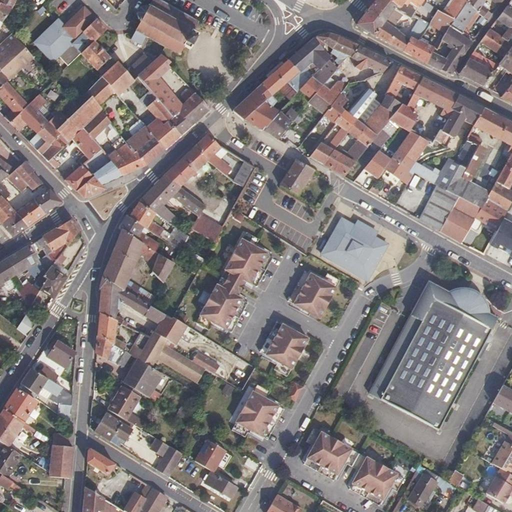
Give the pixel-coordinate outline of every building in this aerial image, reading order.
[(0,0),(0,3),(12,10),(17,0),(0,0)] [(118,8),(111,0),(108,2),(115,10),(118,8)] [(196,21),(157,0),(151,0),(148,6),(146,7),(144,6),(139,8),(136,14),(137,18),(139,20),(139,21),(140,22),(135,31),(130,40),(142,45),(146,38),(164,48),(168,50),(178,55),(183,46),(189,49),(198,33),(192,30),(196,21)] [(378,0),(358,26),(374,38),(386,23),(389,18),(398,6),(407,12),(409,9),(403,5),(406,0),(378,0)] [(454,0),(444,15),(454,21),(465,6),(468,0),(454,0)] [(468,0),(465,6),(475,12),(485,19),(489,12),(482,8),(486,0),(488,0),(498,6),(502,0),(468,0)] [(0,3),(0,21),(2,23),(12,10),(0,3)] [(398,6),(389,18),(403,26),(411,14),(407,12),(398,6)] [(475,12),(465,6),(454,21),(465,27),(475,12)] [(507,25),(501,36),(511,43),(511,9),(506,6),(497,18),(507,25)] [(83,9),(63,28),(61,30),(48,43),(39,51),(51,64),(57,57),(69,46),(78,55),(92,42),(104,30),(86,11),(83,9)] [(452,26),(454,21),(444,15),(439,11),(432,22),(448,32),(452,26)] [(48,43),(61,30),(58,28),(61,25),(60,24),(56,20),(31,44),(39,51),(48,43)] [(403,34),(386,23),(374,38),(404,53),(417,38),(409,33),(407,36),(403,34)] [(440,52),(436,50),(427,65),(450,77),(452,73),(473,41),(462,34),(462,33),(452,26),(448,32),(442,41),(453,48),(444,60),(438,56),(440,52)] [(481,43),(504,56),(511,46),(511,43),(501,36),(489,29),(481,43)] [(329,48),(337,37),(330,34),(319,35),(316,37),(322,43),(329,48)] [(0,73),(0,74),(7,81),(31,58),(12,36),(11,35),(0,44),(0,73)] [(337,37),(329,48),(332,51),(330,54),(335,59),(331,63),(328,58),(308,79),(321,86),(341,62),(348,55),(350,56),(357,47),(337,37)] [(322,43),(316,37),(314,39),(319,47),(322,43)] [(417,38),(404,53),(427,65),(436,50),(434,49),(435,46),(418,37),(417,38)] [(297,71),(285,82),(295,93),(297,91),(308,79),(328,58),(325,54),(319,47),(314,39),(299,51),(286,61),(297,71)] [(108,59),(92,42),(78,55),(95,72),(108,59)] [(78,55),(69,46),(57,57),(66,66),(78,55)] [(498,66),(506,71),(511,62),(511,59),(509,58),(511,53),(511,46),(504,56),(500,63),(498,66)] [(390,63),(357,47),(350,56),(348,55),(341,62),(344,64),(354,59),(373,69),(375,76),(381,73),(390,63)] [(494,64),(475,52),(470,60),(493,73),(498,66),(494,64)] [(135,78),(151,64),(143,56),(125,72),(132,80),(135,78)] [(151,64),(135,78),(144,88),(154,80),(169,68),(167,66),(170,63),(160,57),(151,64)] [(113,65),(108,59),(95,72),(100,78),(102,76),(113,65)] [(493,73),(470,60),(458,76),(482,88),(493,73)] [(274,72),(261,84),(271,95),(273,92),(277,89),(285,82),(297,71),(286,61),(274,72)] [(113,65),(102,76),(115,91),(118,94),(132,80),(125,72),(116,62),(113,65)] [(409,87),(414,90),(421,78),(415,75),(399,67),(393,78),(409,87)] [(91,98),(99,105),(115,91),(102,76),(100,78),(85,93),(91,98)] [(448,110),(456,96),(421,78),(414,90),(408,100),(404,105),(400,104),(394,114),(390,121),(398,126),(408,132),(409,132),(426,142),(432,144),(434,140),(437,135),(433,133),(413,122),(414,111),(410,109),(414,101),(417,96),(439,107),(435,116),(441,119),(446,122),(452,112),(448,110)] [(321,86),(308,79),(297,91),(310,99),(321,86)] [(181,109),(154,80),(144,88),(148,92),(172,119),(181,109)] [(19,94),(7,81),(0,86),(0,95),(8,104),(19,94)] [(333,104),(339,96),(348,84),(345,81),(343,83),(341,82),(335,82),(328,91),(321,86),(310,99),(307,103),(323,115),(333,104)] [(260,129),(278,111),(295,93),(285,82),(277,89),(286,97),(275,110),(270,106),(278,97),(273,92),(271,95),(261,84),(232,111),(242,120),(245,119),(260,129)] [(511,105),(511,104),(511,82),(501,97),(500,99),(511,105)] [(347,114),(356,121),(372,100),(376,95),(368,88),(350,110),(347,114)] [(404,105),(408,100),(388,88),(384,93),(400,104),(404,105)] [(195,94),(191,91),(186,97),(189,100),(195,94)] [(173,143),(179,136),(168,123),(172,119),(148,92),(139,102),(151,116),(148,121),(153,125),(150,129),(153,135),(164,150),(173,143)] [(394,114),(400,104),(384,93),(384,94),(385,96),(380,106),(394,114)] [(28,104),(19,94),(8,104),(13,109),(18,114),(28,104)] [(181,109),(172,119),(168,123),(179,136),(195,122),(210,110),(203,103),(195,94),(189,100),(181,109)] [(38,134),(47,125),(35,112),(44,103),(37,95),(28,104),(18,114),(9,123),(19,133),(28,124),(38,134)] [(339,96),(333,104),(340,109),(343,105),(345,101),(339,96)] [(463,121),(472,126),(482,109),(472,104),(456,96),(448,110),(452,112),(446,122),(440,132),(439,131),(437,135),(434,140),(446,147),(451,138),(452,139),(463,121)] [(54,133),(47,125),(38,134),(29,143),(48,163),(71,139),(83,128),(101,109),(102,108),(99,105),(91,98),(54,133)] [(356,121),(363,126),(380,106),(372,100),(356,121)] [(419,104),(414,101),(410,109),(414,111),(419,104)] [(334,123),(343,112),(340,109),(333,104),(323,115),(334,123)] [(350,110),(343,105),(340,109),(343,112),(347,114),(350,110)] [(380,106),(363,126),(365,128),(377,136),(382,131),(390,121),(394,114),(380,106)] [(5,118),(9,123),(18,114),(13,109),(5,118)] [(83,128),(92,139),(110,122),(101,109),(83,128)] [(278,111),(260,129),(266,131),(278,139),(299,114),(292,109),(285,117),(278,111)] [(511,124),(508,122),(482,109),(472,126),(472,127),(499,141),(508,145),(509,146),(507,150),(508,151),(505,157),(508,158),(511,152),(511,124)] [(347,114),(343,112),(334,123),(341,128),(327,147),(320,143),(311,156),(323,164),(333,150),(347,132),(356,121),(347,114)] [(446,122),(441,119),(433,133),(437,135),(439,131),(440,132),(446,122)] [(356,140),(365,128),(363,126),(356,121),(347,132),(356,140)] [(398,126),(390,121),(382,131),(390,137),(398,126)] [(126,142),(145,165),(155,158),(164,150),(153,135),(150,129),(146,125),(129,139),(126,142)] [(83,128),(71,139),(89,160),(102,151),(92,139),(83,128)] [(365,128),(356,140),(358,142),(346,157),(333,150),(323,164),(345,176),(366,149),(372,154),(382,143),(379,140),(380,139),(377,136),(365,128)] [(382,131),(377,136),(380,139),(379,140),(382,143),(384,145),(390,137),(382,131)] [(426,142),(409,132),(408,132),(396,151),(415,162),(417,163),(426,142)] [(481,139),(468,133),(452,162),(446,159),(440,169),(460,179),(481,139)] [(219,148),(207,135),(200,142),(193,148),(206,161),(216,169),(221,173),(226,176),(230,171),(218,160),(212,155),(219,148)] [(314,139),(307,136),(296,151),(307,157),(314,145),(311,143),(314,139)] [(145,165),(126,142),(115,153),(118,160),(113,165),(123,175),(131,172),(145,165)] [(164,175),(180,187),(186,181),(192,175),(194,177),(199,172),(197,170),(206,161),(193,148),(179,162),(170,170),(164,175)] [(223,151),(219,148),(212,155),(218,160),(223,151)] [(409,170),(415,162),(396,151),(384,169),(390,172),(404,181),(408,183),(414,173),(409,170)] [(511,152),(508,158),(501,172),(496,181),(490,193),(488,192),(480,207),(474,219),(494,231),(501,220),(511,198),(511,191),(508,189),(511,182),(511,152)] [(313,170),(296,160),(281,186),(297,196),(313,170)] [(34,172),(24,162),(22,163),(12,172),(20,179),(27,186),(32,191),(43,184),(32,174),(34,172)] [(123,175),(113,165),(110,162),(94,174),(92,176),(77,192),(84,198),(103,190),(99,185),(123,175)] [(409,170),(414,173),(417,163),(415,162),(409,170)] [(250,175),(253,169),(244,163),(233,181),(244,188),(250,177),(250,175)] [(77,192),(92,176),(84,164),(74,173),(69,168),(61,176),(65,180),(64,182),(77,192)] [(416,175),(432,184),(437,175),(421,165),(416,175)] [(269,177),(258,169),(232,210),(249,220),(251,216),(266,184),(269,177)] [(390,172),(384,169),(369,192),(375,196),(390,172)] [(432,184),(435,186),(480,207),(488,192),(460,179),(440,169),(437,175),(432,184)] [(0,170),(0,181),(6,177),(9,175),(0,170)] [(496,181),(501,172),(498,170),(493,180),(496,181)] [(14,184),(20,179),(12,172),(9,175),(6,177),(14,184)] [(430,197),(435,186),(432,184),(416,175),(414,173),(408,183),(407,184),(430,197)] [(180,187),(164,175),(152,188),(139,202),(155,214),(167,222),(169,223),(174,215),(165,209),(164,210),(161,208),(171,197),(196,217),(197,216),(205,206),(180,187)] [(27,186),(20,179),(14,184),(21,190),(27,186)] [(395,207),(407,184),(408,183),(404,181),(390,204),(395,207)] [(9,196),(0,184),(0,192),(1,195),(6,199),(9,196)] [(474,219),(480,207),(435,186),(430,197),(418,220),(460,244),(474,219)] [(50,192),(36,204),(44,214),(59,201),(50,192)] [(0,209),(8,203),(6,199),(1,195),(0,195),(0,209)] [(128,218),(161,239),(165,232),(162,230),(150,223),(155,214),(139,202),(133,210),(128,218)] [(0,209),(0,223),(15,211),(8,203),(0,209)] [(45,215),(44,214),(36,204),(21,217),(27,228),(30,226),(45,215)] [(0,225),(12,238),(27,228),(21,217),(15,211),(0,223),(0,225)] [(167,222),(155,214),(150,223),(162,230),(167,222)] [(340,214),(319,255),(369,280),(389,241),(375,234),(378,228),(357,217),(354,222),(340,214)] [(161,239),(128,218),(125,216),(123,219),(121,223),(119,227),(121,229),(173,262),(179,251),(165,242),(161,239)] [(221,229),(197,216),(196,217),(191,230),(214,243),(221,229)] [(42,238),(29,246),(35,257),(41,254),(39,251),(47,243),(55,249),(67,239),(70,241),(78,232),(79,231),(71,220),(41,237),(42,238)] [(507,243),(511,233),(511,225),(501,220),(494,231),(488,244),(502,252),(507,243)] [(170,235),(165,242),(179,251),(188,236),(175,228),(170,235)] [(161,283),(173,262),(121,229),(111,251),(109,257),(107,261),(101,277),(124,290),(131,273),(134,263),(138,254),(155,263),(152,272),(161,283)] [(258,239),(245,231),(241,239),(254,246),(258,239)] [(170,235),(165,232),(161,239),(165,242),(170,235)] [(511,233),(507,243),(502,252),(511,256),(511,233)] [(70,241),(67,239),(55,249),(60,253),(70,241)] [(241,239),(233,255),(257,270),(266,253),(254,246),(241,239)] [(38,261),(35,257),(29,246),(17,253),(17,252),(5,259),(0,262),(0,284),(1,284),(7,293),(15,288),(10,278),(15,275),(23,271),(24,274),(28,272),(31,275),(33,277),(42,269),(39,264),(38,261)] [(39,264),(42,269),(44,273),(60,253),(55,249),(39,264)] [(60,253),(44,273),(41,276),(45,279),(40,289),(41,290),(52,297),(61,283),(65,277),(53,270),(58,264),(59,265),(65,257),(60,253)] [(257,270),(259,271),(268,254),(266,253),(257,270)] [(259,271),(251,284),(256,287),(273,257),(268,254),(259,271)] [(250,283),(257,270),(233,255),(224,269),(237,277),(237,278),(242,280),(243,279),(250,283)] [(33,277),(31,275),(27,277),(24,274),(23,271),(15,275),(10,278),(15,288),(7,293),(1,284),(0,284),(0,296),(2,296),(7,301),(23,317),(26,313),(28,311),(16,299),(21,294),(20,291),(30,283),(33,287),(39,278),(41,276),(44,273),(42,269),(33,277)] [(237,277),(224,269),(220,277),(216,285),(229,292),(230,291),(237,278),(237,277)] [(250,283),(251,284),(259,271),(257,270),(250,283)] [(288,301),(291,303),(308,273),(304,270),(288,301)] [(308,273),(291,303),(293,304),(310,274),(308,273)] [(340,280),(327,273),(323,281),(336,288),(340,280)] [(323,281),(310,274),(293,304),(301,308),(300,310),(305,312),(306,311),(319,318),(324,309),(324,310),(332,297),(331,296),(336,288),(323,281)] [(32,304),(41,290),(40,289),(45,279),(41,276),(39,278),(33,287),(30,283),(20,291),(21,294),(32,304)] [(163,345),(172,349),(174,345),(175,346),(176,344),(179,339),(186,327),(172,318),(150,305),(124,290),(101,277),(98,289),(101,291),(100,300),(98,313),(115,321),(120,324),(122,320),(116,316),(118,311),(122,303),(158,324),(157,325),(154,331),(166,339),(163,345)] [(446,292),(429,282),(409,318),(368,394),(438,431),(497,319),(488,314),(487,309),(483,301),(478,295),(472,292),(465,289),(458,289),(452,290),(446,292)] [(229,292),(216,285),(199,315),(212,322),(225,329),(241,299),(234,295),(234,294),(230,291),(229,292)] [(16,299),(28,311),(32,304),(21,294),(16,299)] [(247,302),(242,299),(225,330),(231,333),(247,302)] [(225,329),(225,330),(242,299),(241,299),(225,329)] [(37,320),(26,313),(23,317),(16,329),(26,337),(37,320)] [(96,337),(121,351),(124,345),(113,338),(114,329),(115,321),(98,313),(97,323),(96,337)] [(212,322),(199,315),(195,323),(208,330),(212,322)] [(259,351),(263,353),(280,323),(276,321),(259,351)] [(280,323),(263,353),(265,355),(282,325),(280,323)] [(290,329),(282,325),(265,355),(278,362),(291,369),(296,360),(296,361),(303,348),(302,348),(307,339),(295,332),(295,330),(290,328),(290,329)] [(166,339),(154,331),(150,338),(142,350),(137,360),(150,367),(156,358),(197,382),(202,374),(208,377),(211,372),(192,361),(172,349),(163,345),(166,339)] [(150,338),(139,333),(127,354),(129,356),(137,360),(142,350),(150,338)] [(127,354),(121,351),(96,337),(95,344),(95,353),(121,368),(124,364),(129,356),(127,354)] [(75,352),(57,341),(56,343),(54,341),(50,348),(52,350),(47,357),(65,368),(74,355),(75,356),(75,352)] [(192,361),(211,372),(214,374),(219,366),(197,353),(192,361)] [(246,362),(240,358),(226,381),(242,391),(255,367),(246,362)] [(150,367),(137,360),(128,375),(123,384),(125,385),(140,394),(147,398),(161,374),(150,367)] [(291,369),(278,362),(273,369),(286,377),(291,369)] [(62,388),(53,383),(39,373),(30,367),(24,377),(20,383),(37,396),(39,392),(42,393),(44,389),(52,394),(48,399),(57,406),(57,415),(70,425),(71,395),(62,388)] [(39,373),(53,383),(58,376),(43,367),(39,373)] [(66,381),(58,376),(53,383),(62,388),(66,381)] [(511,385),(504,381),(493,399),(511,409),(511,385)] [(37,396),(20,383),(17,386),(35,399),(37,396)] [(295,384),(292,389),(299,393),(302,388),(295,384)] [(140,394),(125,385),(124,389),(138,397),(140,394)] [(269,392),(256,385),(252,392),(265,399),(269,392)] [(124,389),(122,387),(108,411),(123,420),(134,426),(138,419),(131,414),(141,398),(138,397),(124,389)] [(3,409),(25,423),(33,410),(36,412),(38,408),(35,406),(37,404),(16,389),(9,399),(3,409)] [(299,393),(292,389),(288,397),(295,401),(299,393)] [(265,399),(252,392),(235,422),(248,430),(260,437),(278,406),(265,399)] [(284,410),(278,406),(260,437),(267,440),(284,410)] [(0,441),(4,444),(9,447),(15,438),(22,427),(25,423),(3,409),(0,413),(0,441)] [(123,420),(108,411),(106,414),(121,423),(123,420)] [(106,414),(105,413),(93,431),(110,441),(114,434),(124,441),(131,430),(121,423),(106,414)] [(248,430),(235,422),(231,430),(244,437),(248,430)] [(33,428),(25,423),(22,427),(30,432),(33,428)] [(329,438),(313,429),(305,443),(307,443),(312,446),(309,451),(310,451),(306,459),(337,476),(344,463),(359,472),(352,484),(382,501),(387,493),(388,494),(390,489),(397,493),(404,479),(388,470),(358,454),(342,445),(342,444),(330,438),(329,438)] [(70,436),(55,435),(54,442),(54,446),(69,447),(70,436)] [(169,447),(156,440),(150,449),(163,457),(169,447)] [(226,452),(208,442),(195,463),(213,473),(226,452)] [(491,464),(500,469),(509,474),(511,467),(511,446),(504,442),(491,464)] [(9,447),(4,444),(0,449),(0,473),(9,479),(13,472),(11,470),(21,454),(9,447)] [(69,447),(54,446),(50,473),(50,476),(64,478),(70,479),(74,448),(69,447)] [(174,450),(169,447),(163,457),(155,469),(168,477),(182,455),(174,450)] [(116,464),(92,449),(88,450),(87,463),(108,476),(116,464)] [(259,466),(246,458),(242,465),(255,473),(259,466)] [(337,476),(306,459),(303,465),(333,482),(337,476)] [(437,475),(427,469),(424,474),(434,481),(437,475)] [(455,469),(449,480),(458,484),(463,474),(455,469)] [(511,475),(509,474),(500,469),(485,494),(503,504),(504,503),(504,504),(509,496),(508,495),(511,487),(511,475)] [(0,483),(8,489),(11,486),(13,482),(9,479),(0,473),(0,483)] [(235,490),(210,474),(203,484),(229,500),(235,490)] [(424,474),(423,474),(408,498),(421,506),(435,481),(434,481),(424,474)] [(23,488),(13,482),(11,486),(20,492),(23,488)] [(153,487),(147,483),(139,497),(145,500),(153,487)] [(382,501),(352,484),(349,490),(379,507),(382,501)] [(124,511),(125,511),(157,511),(167,496),(153,487),(145,500),(139,497),(134,494),(124,511)] [(82,511),(103,511),(104,505),(105,500),(85,488),(84,494),(83,504),(82,511)] [(300,511),(301,510),(276,495),(266,511),(300,511)] [(499,511),(479,500),(472,510),(475,511),(499,511)]
